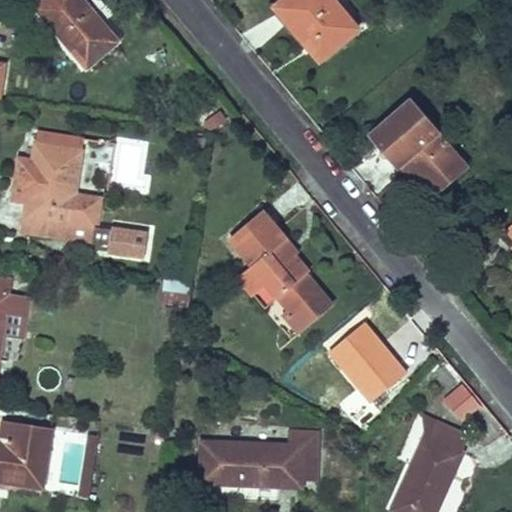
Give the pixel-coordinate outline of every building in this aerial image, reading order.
[(103,39),(69,0),(24,0),(38,16),(35,19),(73,64),(103,39)] [(356,24),(334,0),(276,0),(297,24),(293,28),(318,57),(356,24)] [(398,97),(359,131),(386,162),(392,156),(418,187),(450,159),(398,97)] [(217,108),(201,121),(210,131),(226,118),(217,108)] [(75,147),(35,140),(31,168),(17,166),(10,210),(24,213),(19,242),(111,255),(113,239),(95,237),(97,217),(101,191),(69,186),(75,147)] [(274,298),(301,277),(287,258),(291,255),(257,212),(222,240),(246,267),(234,277),(253,300),(266,289),(274,298)] [(54,257),(53,262),(75,265),(76,261),(54,257)] [(53,262),(51,272),(73,276),(75,265),(53,262)] [(185,281),(155,276),(152,299),(182,303),(185,281)] [(301,277),(274,298),(286,314),(314,293),(301,277)] [(314,293),(286,314),(281,318),(285,323),(291,318),(302,332),(328,311),(314,293)] [(32,304),(5,300),(0,298),(0,339),(0,340),(26,344),(32,304)] [(462,382),(441,397),(459,421),(480,406),(462,382)] [(0,486),(30,493),(43,430),(0,421),(0,486)] [(426,511),(440,483),(433,479),(444,458),(453,439),(422,425),(413,444),(410,443),(378,511),(426,511)] [(293,478),(298,430),(282,428),(280,447),(216,440),(211,482),(272,489),(273,475),(293,478)] [(298,430),(293,478),(308,479),(314,432),(298,430)] [(79,437),(67,502),(79,505),(92,439),(79,437)] [(444,458),(433,479),(440,483),(450,460),(444,458)]
